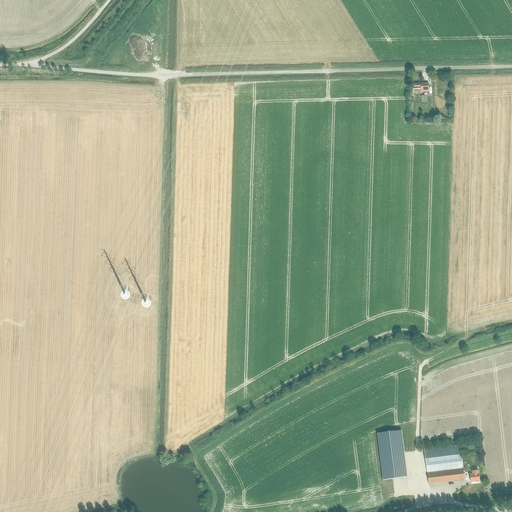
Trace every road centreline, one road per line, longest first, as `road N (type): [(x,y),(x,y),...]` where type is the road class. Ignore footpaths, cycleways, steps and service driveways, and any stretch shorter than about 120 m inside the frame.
road 1 (unclassified): [(0,65),(165,76),(511,67)]
road 2 (track): [(212,511),(197,450),(245,420),(384,347),(434,351),(511,331)]
road 3 (track): [(478,327),(420,372),(417,451)]
